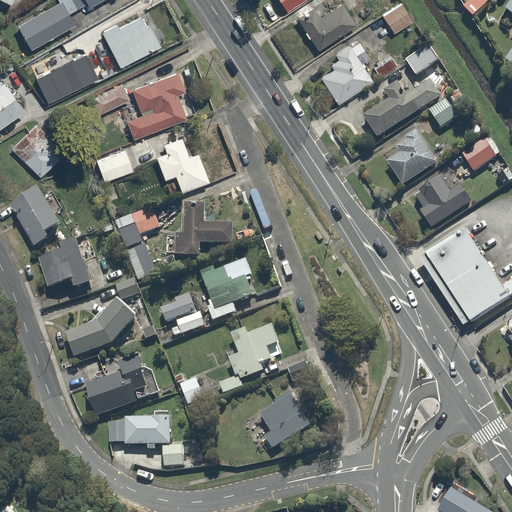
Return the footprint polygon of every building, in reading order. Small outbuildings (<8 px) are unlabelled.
[(86,3),(83,0),(58,0),(17,23),(30,47),(76,22),(71,12),(86,3)] [(302,0),(280,0),(287,10),(302,0)] [(318,0),(313,0),(293,11),(313,49),(354,27),(340,2),(324,10),(318,0)] [(465,0),(469,3),(465,7),(475,16),(489,1),(487,0),(465,0)] [(404,1),(382,14),(394,33),(416,20),(404,1)] [(145,11),(103,31),(119,64),(161,44),(145,11)] [(71,35),(79,49),(101,36),(93,22),(71,35)] [(79,49),(71,35),(57,43),(64,57),(79,49)] [(374,79),(351,43),(338,51),(341,55),(330,62),(334,68),(320,76),(336,102),(374,79)] [(431,44),(407,60),(418,76),(442,60),(431,44)] [(392,50),(369,63),(378,78),(400,65),(392,50)] [(180,70),(131,89),(139,109),(124,115),(133,138),(188,117),(180,96),(189,92),(180,70)] [(390,98),(364,115),(381,140),(444,97),(428,74),(408,88),(401,78),(384,90),(390,98)] [(2,76),(0,77),(0,130),(27,109),(2,76)] [(121,80),(89,94),(97,110),(128,97),(121,80)] [(462,88),(450,94),(458,109),(470,102),(462,88)] [(450,100),(431,112),(442,129),(461,117),(450,100)] [(39,122),(12,148),(38,175),(65,148),(39,122)] [(401,152),(388,161),(404,186),(439,163),(416,127),(404,135),(407,139),(397,146),(401,152)] [(164,178),(175,174),(181,191),(210,181),(198,149),(191,152),(184,134),(162,142),(166,152),(156,156),(164,178)] [(491,134),(463,150),(475,170),(502,154),(491,134)] [(126,149),(96,159),(103,180),(133,170),(126,149)] [(511,172),(508,166),(502,170),(509,181),(511,178),(511,172)] [(413,197),(432,226),(474,199),(462,181),(454,187),(446,175),(413,197)] [(43,186),(11,205),(36,248),(68,229),(43,186)] [(234,223),(208,221),(209,206),(185,204),(183,233),(171,232),(170,252),(201,255),(201,245),(232,247),(234,223)] [(155,206),(131,215),(139,235),(163,226),(155,206)] [(510,294),(466,225),(422,253),(467,322),(510,294)] [(93,282),(78,237),(62,243),(65,251),(41,259),(50,287),(75,279),(78,287),(93,282)] [(208,302),(215,322),(239,313),(234,299),(258,290),(246,257),(204,273),(214,300),(208,302)] [(136,276),(116,284),(122,301),(143,292),(136,276)] [(179,302),(164,307),(170,323),(176,320),(198,312),(190,290),(177,295),(179,302)] [(75,358),(113,344),(117,342),(137,313),(116,298),(101,320),(65,333),(75,358)] [(176,320),(179,326),(172,328),(176,338),(208,326),(202,311),(198,312),(176,320)] [(236,375),(239,374),(240,378),(263,368),(260,361),(271,357),(266,345),(278,341),(271,324),(247,333),(245,327),(231,332),(239,352),(228,356),(236,375)] [(154,325),(142,330),(146,340),(158,335),(154,325)] [(106,378),(87,385),(99,416),(154,394),(139,355),(122,362),(118,352),(98,360),(106,378)] [(311,374),(305,359),(288,367),(293,380),(311,374)] [(240,378),(239,374),(236,375),(219,381),(223,392),(243,385),(240,378)] [(198,376),(181,384),(189,404),(207,397),(198,376)] [(294,393),(261,413),(272,429),(264,434),(273,449),(314,424),(294,393)] [(174,415),(127,414),(127,421),(110,420),(110,444),(173,445),(174,415)] [(208,424),(192,431),(200,451),(216,444),(208,424)] [(452,488),(439,511),(440,511),(493,511),(452,488)]
